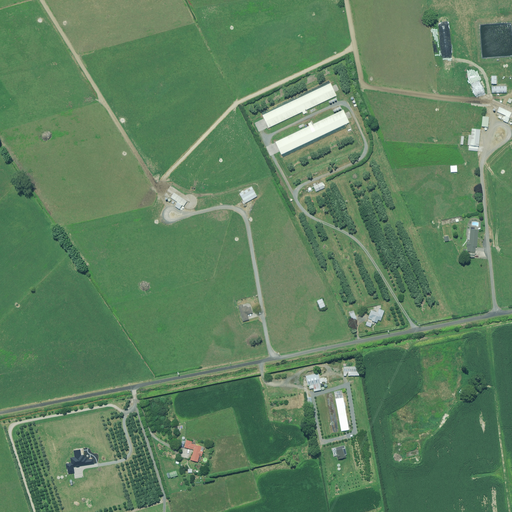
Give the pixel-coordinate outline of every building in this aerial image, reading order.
[(486,93),(478,73),(473,75),(476,83),(475,83),(480,96),(486,93)] [(337,96),(331,84),(263,115),(269,128),(303,112),(304,114),(307,113),(306,110),(337,96)] [(498,112),(501,113),(498,118),(504,120),(504,121),(508,123),(511,113),(511,112),(500,107),(498,112)] [(350,122),(344,110),(313,125),(312,122),(309,124),(310,126),(276,142),(282,154),(350,122)] [(481,130),(472,129),(472,135),(469,135),(469,145),(470,145),(470,151),(479,151),(481,130)] [(314,184),(315,186),(314,186),(317,192),(325,188),(323,182),(317,185),(317,183),(314,184)] [(258,196),(253,187),(240,194),(246,203),(258,196)] [(183,205),(184,206),(187,202),(175,193),(171,198),(178,202),(176,205),(181,208),(183,205)] [(479,227),(472,226),(471,230),(469,230),(468,240),(470,240),(470,241),(467,241),(467,246),(468,246),(467,251),(471,252),(470,257),(475,258),(476,247),(477,247),(479,227)] [(326,306),(323,299),(318,301),(321,308),(326,306)] [(244,307),(243,305),(239,306),(244,322),(249,320),(248,315),(253,313),(251,307),(248,307),(248,306),(244,307)] [(385,311),(379,309),(378,312),(372,310),(368,319),(378,323),(379,320),(381,321),(385,311)] [(360,376),(360,367),(344,367),(344,376),(360,376)] [(320,379),(319,374),(307,376),(309,386),(310,386),(310,389),(314,388),(315,392),(319,391),(319,392),(322,392),(319,379),(320,379)] [(350,430),(343,391),(335,392),(342,431),(350,430)] [(193,442),(187,440),(185,447),(194,450),(193,456),(192,456),(191,460),(198,462),(200,456),(202,457),(204,452),(201,451),(202,447),(193,444),(193,442)]
